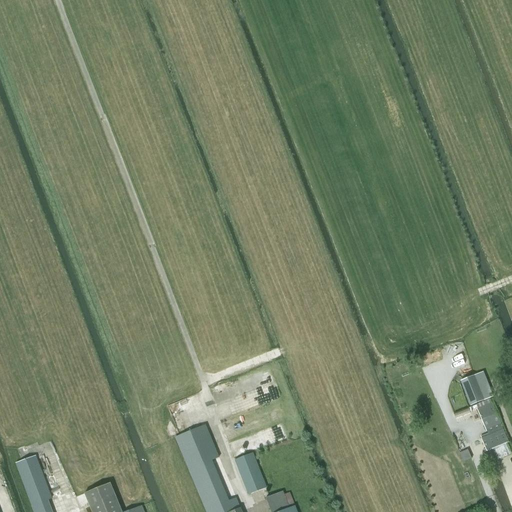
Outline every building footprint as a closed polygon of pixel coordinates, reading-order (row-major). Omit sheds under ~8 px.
[(470,405),(483,400),(477,385),(487,382),(483,372),(460,381),(470,405)] [(486,452),(509,443),(501,425),(500,425),(492,403),(477,409),(486,431),(488,430),(489,433),(486,434),(487,436),(481,439),(486,452)] [(468,409),(454,414),(455,419),(470,414),(468,409)] [(180,436),(175,438),(205,511),(240,511),(240,509),(235,499),(228,502),(211,461),(219,458),(205,426),(180,436)] [(248,496),(266,489),(253,454),(235,461),(248,496)] [(33,511),(52,511),(48,500),(52,498),(36,456),(16,464),(33,511)] [(92,511),(121,511),(110,483),(85,494),(92,511)] [(296,511),(295,507),(289,492),(285,494),(283,490),(265,497),(271,511),(296,511)]
